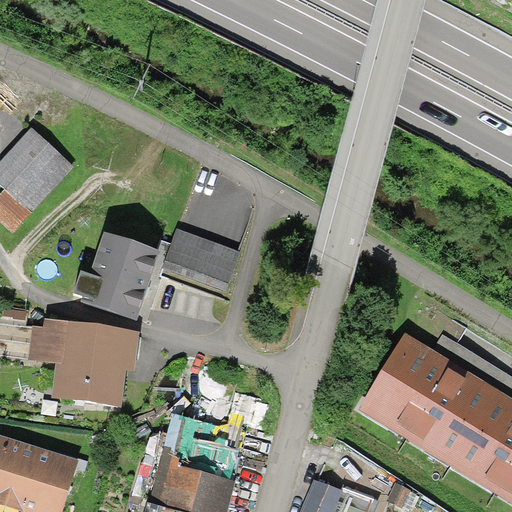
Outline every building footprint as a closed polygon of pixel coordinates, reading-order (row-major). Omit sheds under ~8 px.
[(74,168),(31,129),(0,163),(0,184),(5,189),(32,214),(74,168)] [(0,222),(12,234),(32,214),(5,189),(0,194),(0,222)] [(240,253),(177,230),(165,261),(228,285),(240,253)] [(160,254),(104,235),(90,278),(81,274),(73,298),(82,301),(81,305),(137,324),(147,295),(160,254)] [(140,334),(45,321),(44,329),(33,328),(28,362),(56,366),(51,401),(121,410),(126,373),(134,374),(140,334)] [(511,400),(433,352),(406,335),(360,411),(511,505),(511,400)] [(511,378),(443,336),(433,352),(511,400),(511,378)] [(167,430),(163,440),(172,466),(230,482),(238,449),(167,430)] [(0,506),(18,511),(63,511),(79,462),(0,437),(0,506)] [(168,511),(228,511),(236,484),(230,482),(172,466),(160,463),(148,506),(165,511),(168,511)] [(341,491),(314,481),(301,511),(375,511),(379,503),(342,489),(341,491)]
